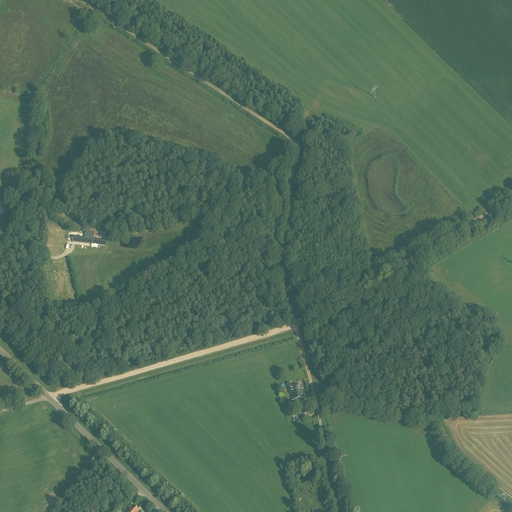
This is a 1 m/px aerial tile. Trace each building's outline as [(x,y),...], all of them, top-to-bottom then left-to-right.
[(80,233),(84,231),(85,226),(82,222),(78,221),(74,224),(73,228),(76,232),(80,233)] [(93,238),(93,232),(86,231),(85,236),(85,237),(82,237),(73,236),(72,242),(92,244),(96,244),(96,245),(107,246),(108,240),(93,238)] [(304,398),(302,391),(301,385),(289,387),(290,394),(291,393),(292,400),(304,398)] [(304,414),(310,412),(308,402),(301,403),(304,414)] [(102,511),(111,511),(118,505),(113,500),(103,511),(102,511)]
